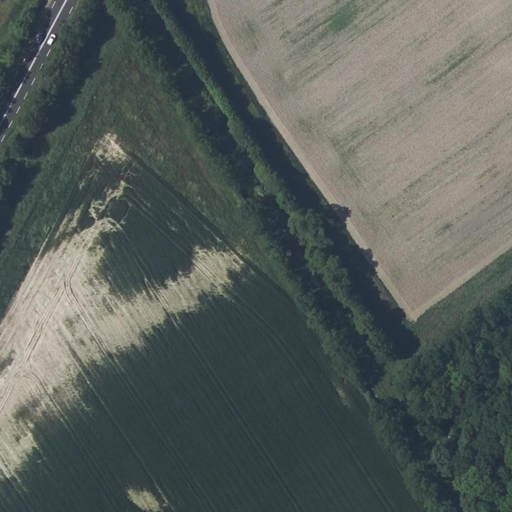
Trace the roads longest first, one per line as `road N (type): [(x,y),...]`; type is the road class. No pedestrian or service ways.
road 1 (track): [(129,0),(459,511)]
road 2 (primary): [(0,124),(66,0)]
